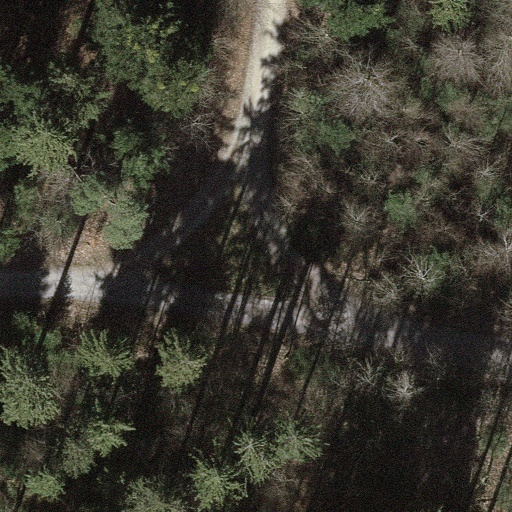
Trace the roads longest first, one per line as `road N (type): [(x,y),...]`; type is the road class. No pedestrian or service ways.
road 1 (track): [(511,371),(118,280),(0,285)]
road 2 (track): [(324,322),(236,182),(261,59),(261,0)]
road 3 (track): [(118,280),(180,238),(236,182)]
